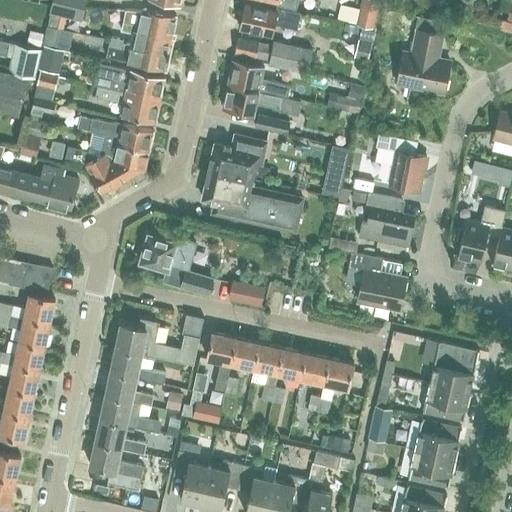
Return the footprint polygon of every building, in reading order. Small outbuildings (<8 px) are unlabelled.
[(65,14),(83,18),(87,0),(54,0),(52,11),(53,11),(65,14)] [(276,0),(278,0),(277,6),(295,11),(297,0),(276,0)] [(374,28),(379,0),(361,0),(360,8),(341,3),(338,19),(357,23),(356,25),(374,28)] [(475,0),(473,1),(472,7),(476,12),(483,10),(484,3),(480,0),(475,0)] [(277,6),(276,8),(246,1),(241,27),(272,34),(274,23),(298,29),(301,12),(277,6)] [(135,31),(132,42),(132,44),(171,52),(174,36),(172,36),(177,13),(144,6),(144,10),(125,9),(123,20),(125,20),(123,28),(135,31)] [(52,11),(44,43),(57,46),(61,27),(65,14),(53,11),(52,11)] [(438,57),(443,34),(417,29),(413,52),(404,51),(398,83),(444,92),(450,60),(438,57)] [(32,30),(29,43),(43,47),(46,33),(32,30)] [(111,35),(111,38),(110,44),(124,47),(124,45),(128,46),(129,41),(124,40),(125,38),(111,35)] [(308,70),(313,47),(274,39),(273,43),(238,36),(235,50),(270,58),(269,61),(308,70)] [(107,54),(129,59),(167,68),(171,52),(132,44),(132,42),(129,41),(128,46),(124,45),(124,47),(110,44),(111,38),(107,54)] [(0,39),(0,54),(8,56),(11,42),(0,39)] [(360,39),(356,56),(368,58),(372,42),(360,39)] [(14,43),(8,70),(27,76),(35,78),(42,48),(14,43)] [(45,45),(40,68),(59,72),(64,49),(45,45)] [(234,58),(229,81),(288,95),(290,84),(262,78),(265,65),(234,58)] [(161,98),(166,76),(132,68),(131,70),(100,62),(96,75),(94,83),(161,98)] [(0,109),(19,114),(27,76),(8,70),(0,68),(0,109)] [(59,74),(41,69),(37,84),(55,88),(59,74)] [(80,74),(79,79),(94,83),(96,75),(89,73),(89,77),(80,74)] [(288,95),(229,81),(223,105),(255,112),(257,102),(279,108),(282,95),(287,96),(288,95)] [(161,98),(94,83),(94,84),(99,85),(96,95),(124,101),(122,113),(156,120),(161,98)] [(350,84),(347,95),(359,98),(361,86),(350,84)] [(334,107),(359,112),(362,98),(359,98),(347,95),(337,93),(336,97),(335,105),(334,107)] [(330,95),(328,103),(335,105),(336,97),(330,95)] [(53,111),(55,101),(35,96),(33,106),(53,111)] [(511,112),(501,110),(494,138),(511,142),(511,112)] [(290,120),(291,119),(260,112),(257,125),(288,132),(288,130),(295,132),(298,122),(290,120)] [(91,128),(94,129),(106,131),(104,139),(150,149),(155,128),(124,121),(123,122),(94,115),(91,128)] [(48,122),(29,118),(25,132),(45,136),(48,122)] [(94,129),(89,148),(106,152),(111,161),(126,165),(131,175),(146,167),(150,149),(104,139),(106,131),(94,129)] [(390,179),(389,184),(420,190),(427,156),(416,153),(418,140),(379,132),(376,146),(396,150),(393,164),(389,163),(386,178),(390,179)] [(25,133),(20,153),(35,157),(37,157),(42,137),(25,133)] [(263,164),(265,152),(268,140),(236,133),(233,145),(216,141),(210,168),(250,176),(253,162),(263,164)] [(53,140),(50,155),(62,157),(65,143),(53,140)] [(332,144),(328,159),(331,159),(346,163),(349,148),(332,144)] [(89,150),(69,146),(66,157),(88,163),(93,171),(92,172),(102,191),(131,175),(126,165),(111,161),(106,152),(89,148),(89,150)] [(475,159),(472,172),(484,175),(488,162),(475,159)] [(0,188),(13,192),(71,208),(79,177),(56,171),(58,166),(45,163),(42,175),(20,169),(19,172),(0,167),(0,188)] [(257,178),(250,176),(210,168),(203,196),(215,199),(213,211),(297,229),(304,197),(255,186),(257,178)] [(340,197),(339,200),(347,201),(350,188),(342,187),(340,197)] [(355,189),(353,199),(367,202),(369,192),(355,189)] [(360,235),(409,245),(415,215),(399,212),(401,199),(369,192),(367,202),(366,206),(370,207),(368,220),(363,219),(360,235)] [(489,234),(500,237),(503,226),(502,226),(506,209),(485,204),(481,221),(468,218),(459,255),(471,257),(471,259),(482,262),(489,234)] [(511,228),(503,226),(500,237),(493,262),(492,261),(492,262),(505,266),(505,267),(511,268),(511,228)] [(192,259),(195,246),(148,233),(140,261),(166,269),(163,280),(210,294),(215,276),(181,266),(184,256),(192,259)] [(224,235),(222,243),(235,246),(237,238),(224,235)] [(331,236),(329,246),(339,248),(341,238),(331,236)] [(400,309),(406,277),(380,271),(383,257),(352,251),(349,266),(365,269),(359,300),(400,309)] [(0,280),(12,283),(17,258),(0,254),(0,280)] [(17,258),(12,283),(24,285),(30,261),(17,258)] [(24,285),(36,288),(42,264),(30,261),(24,285)] [(42,264),(36,288),(49,291),(54,267),(42,264)] [(234,278),(230,296),(260,303),(264,285),(234,278)] [(0,300),(0,311),(52,323),(57,299),(30,293),(27,305),(14,302),(14,304),(0,300)] [(47,346),(52,323),(0,311),(0,323),(22,328),(20,340),(47,346)] [(157,356),(157,355),(193,363),(200,336),(184,332),(181,346),(154,340),(158,322),(141,318),(138,326),(122,323),(117,347),(141,352),(157,356)] [(215,387),(226,390),(229,374),(237,335),(213,330),(207,357),(220,360),(215,387)] [(237,335),(232,362),(241,364),(255,367),(261,340),(255,339),(237,335)] [(0,349),(0,360),(41,369),(47,346),(20,340),(17,354),(0,349)] [(255,367),(278,373),(284,345),(261,340),(255,367)] [(439,340),(430,380),(471,390),(477,361),(460,358),(463,345),(439,340)] [(278,373),(302,378),(307,351),(284,345),(278,373)] [(117,347),(111,370),(136,376),(164,382),(166,372),(139,365),(141,352),(117,347)] [(302,378),(325,383),(331,356),(307,351),(302,378)] [(322,395),(319,409),(330,411),(335,385),(349,388),(355,361),(331,356),(325,383),(322,395)] [(386,359),(384,370),(393,372),(396,361),(386,359)] [(41,369),(0,360),(0,371),(12,375),(9,387),(36,393),(41,369)] [(106,394),(131,400),(155,405),(157,395),(133,390),(136,376),(111,370),(106,394)] [(386,406),(393,372),(384,370),(376,404),(386,406)] [(229,374),(226,390),(236,392),(239,376),(229,374)] [(471,390),(430,380),(424,409),(464,418),(471,390)] [(275,385),(265,383),(261,398),(272,400),(275,385)] [(285,387),(275,385),(272,400),(282,402),(285,387)] [(0,398),(0,408),(31,416),(36,393),(9,387),(7,400),(0,398)] [(170,391),(166,407),(182,410),(184,402),(186,395),(170,391)] [(309,407),(319,409),(322,395),(312,392),(309,407)] [(106,394),(101,417),(126,424),(149,429),(158,431),(161,420),(152,418),(128,413),(131,400),(106,394)] [(197,400),(194,415),(219,420),(221,412),(223,406),(197,400)] [(31,416),(0,408),(0,420),(2,421),(0,429),(0,434),(26,440),(31,416)] [(101,417),(96,441),(121,447),(144,452),(146,442),(123,437),(126,424),(101,417)] [(422,418),(416,447),(456,456),(462,426),(422,418)] [(369,437),(386,441),(388,429),(372,425),(369,437)] [(335,436),(333,448),(344,450),(347,451),(349,439),(335,436)] [(383,453),(386,441),(369,437),(366,450),(383,453)] [(118,458),(121,447),(96,441),(91,465),(116,471),(116,470),(120,471),(118,483),(147,490),(150,477),(142,475),(144,464),(118,458)] [(412,466),(409,477),(449,486),(456,456),(416,447),(412,466)] [(179,449),(173,474),(185,476),(180,499),(201,503),(210,464),(198,462),(199,454),(179,449)] [(0,476),(17,480),(22,456),(0,450),(0,476)] [(314,462),(338,467),(341,455),(317,450),(314,462)] [(210,464),(201,503),(222,508),(226,486),(238,489),(244,464),(223,459),(221,467),(210,464)] [(244,464),(238,489),(250,491),(245,511),(267,511),(275,479),(277,467),(265,465),(265,468),(244,464)] [(275,479),(267,511),(289,511),(292,500),(303,503),(309,478),(288,474),(286,482),(275,479)] [(396,478),(378,475),(376,482),(395,485),(396,478)] [(0,476),(0,500),(12,503),(17,480),(0,476)] [(305,511),(328,511),(333,492),(320,489),(322,481),(312,479),(305,511)] [(408,484),(401,511),(443,511),(448,493),(408,484)] [(357,492),(354,504),(371,507),(373,495),(357,492)] [(0,511),(9,511),(12,503),(0,500),(0,511)]
